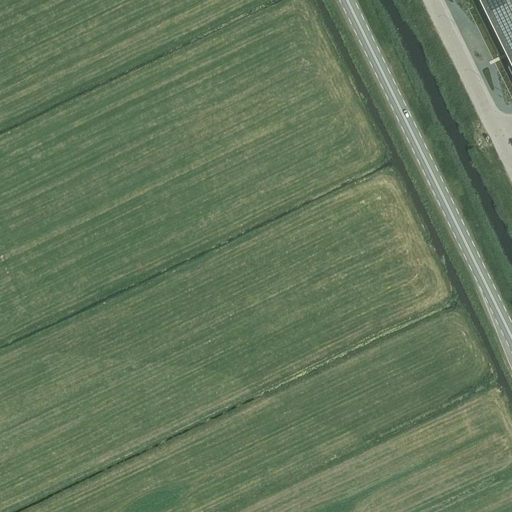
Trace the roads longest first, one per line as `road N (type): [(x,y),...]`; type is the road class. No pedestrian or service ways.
road 1 (secondary): [(511,338),(346,0)]
road 2 (unclassified): [(498,134),(433,0)]
